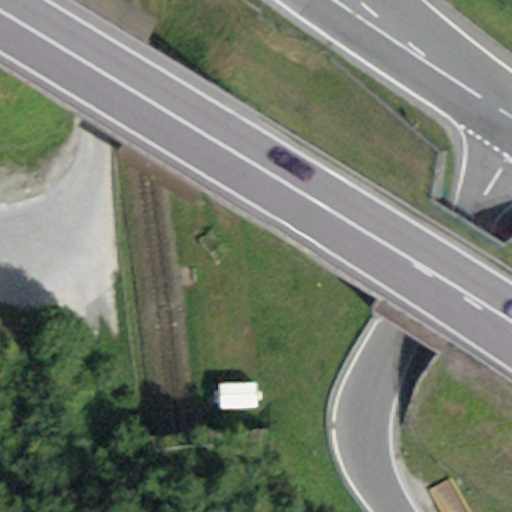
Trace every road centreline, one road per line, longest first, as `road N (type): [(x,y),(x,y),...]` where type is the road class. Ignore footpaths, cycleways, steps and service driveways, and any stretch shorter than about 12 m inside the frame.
road 1 (primary): [(511,323),(0,10)]
road 2 (unclassified): [(511,143),(366,409),(364,444),(376,485),(398,511)]
road 3 (track): [(61,0),(78,183),(53,210),(0,217)]
road 4 (tertiary): [(346,0),(511,116)]
